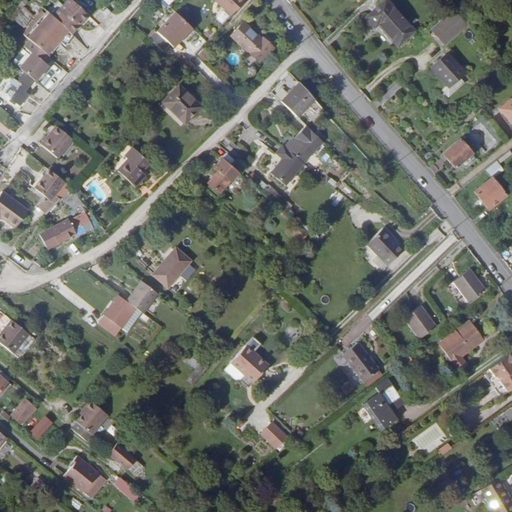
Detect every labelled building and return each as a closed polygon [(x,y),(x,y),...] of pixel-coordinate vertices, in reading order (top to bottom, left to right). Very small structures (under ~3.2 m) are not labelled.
[(71,0),(54,18),(72,35),(79,28),(77,27),(80,24),(82,25),(90,17),(71,0)] [(218,0),(233,13),(244,0),(218,0)] [(397,46),(413,32),(386,1),(366,19),(374,28),(378,25),(397,46)] [(430,28),(445,45),(468,25),(453,8),(430,28)] [(158,22),(165,14),(159,9),(152,17),(158,22)] [(221,22),(227,15),(221,10),(214,17),(221,22)] [(63,46),(72,35),(54,18),(50,14),(47,12),(36,25),(56,41),(57,40),(63,46)] [(187,31),(171,16),(153,36),(169,51),(187,31)] [(258,62),(273,47),(262,37),(260,38),(243,22),(231,36),(258,62)] [(56,41),(36,25),(26,37),(46,53),(56,41)] [(31,51),(18,67),(23,70),(34,79),(37,75),(35,72),(40,66),(43,68),(46,64),(45,62),(50,57),(46,53),(26,37),(21,33),(16,39),(31,51)] [(207,61),(213,51),(205,45),(198,55),(207,61)] [(447,86),(458,76),(463,72),(446,53),(430,67),(441,80),(446,85),(447,86)] [(183,56),(170,69),(176,75),(188,61),(183,56)] [(188,61),(176,75),(179,78),(192,64),(188,61)] [(35,72),(37,75),(43,68),(40,66),(35,72)] [(23,70),(18,76),(19,77),(28,83),(32,78),(23,70)] [(447,86),(446,85),(441,89),(447,97),(464,83),(458,76),(447,86)] [(28,83),(19,77),(12,86),(21,93),(28,83)] [(400,78),(376,98),(383,105),(405,85),(400,78)] [(278,97),(294,113),(310,97),(295,80),(278,97)] [(28,83),(21,93),(23,95),(31,86),(28,83)] [(178,87),(163,103),(184,122),(198,106),(178,87)] [(511,123),(511,122),(511,98),(499,109),(511,123)] [(180,126),(184,122),(163,103),(160,106),(180,126)] [(477,113),(472,107),(467,110),(456,118),(461,124),(477,113)] [(467,126),(487,152),(501,140),(482,115),(467,126)] [(118,128),(123,132),(129,126),(124,122),(118,128)] [(300,160),(319,138),(303,122),(292,134),(298,139),(288,149),(300,160)] [(73,142),(57,129),(42,147),(58,161),(73,142)] [(472,153),(460,138),(443,152),(455,167),(472,153)] [(262,167),(232,141),(227,147),(257,173),(262,167)] [(288,149),(281,142),(275,149),(281,155),(269,169),(282,180),(300,160),(288,149)] [(140,168),(143,170),(148,165),(132,149),(123,158),(127,161),(116,172),(134,188),(144,177),(141,173),(138,170),(140,168)] [(502,162),(511,153),(511,150),(511,149),(499,158),(502,162)] [(237,172),(243,166),(228,153),(222,159),(237,172)] [(237,172),(222,159),(212,170),(216,173),(228,183),(237,172)] [(64,185),(48,171),(32,189),(45,201),(37,210),(45,218),(53,208),(48,203),(64,185)] [(208,182),(220,192),(228,183),(216,173),(208,182)] [(487,209),(505,196),(492,178),(474,191),(487,209)] [(0,202),(15,215),(21,209),(0,190),(0,202)] [(332,202),(336,206),(345,197),(341,193),(332,202)] [(0,217),(8,225),(15,215),(0,202),(0,217)] [(78,220),(91,230),(93,229),(94,231),(100,229),(89,214),(78,220)] [(75,238),(91,230),(78,220),(39,239),(45,250),(75,236),(75,238)] [(303,234),(306,230),(297,223),(294,227),(303,234)] [(380,227),(368,238),(383,252),(393,242),(380,227)] [(165,277),(187,249),(172,236),(150,264),(165,277)] [(363,243),(374,255),(378,258),(383,252),(368,238),(363,243)] [(400,249),(393,242),(383,252),(378,258),(384,265),(400,249)] [(371,259),(374,255),(363,243),(356,249),(366,260),(371,259)] [(466,264),(448,277),(464,297),(482,284),(466,264)] [(143,312),(161,288),(158,286),(144,275),(125,300),(134,306),(143,312)] [(119,326),(134,306),(125,300),(117,293),(102,313),(119,326)] [(434,321),(418,300),(401,313),(416,334),(434,321)] [(5,312),(0,318),(0,320),(1,322),(0,323),(0,328),(12,339),(23,326),(5,312)] [(119,326),(102,313),(96,321),(113,334),(119,326)] [(455,331),(442,340),(461,369),(469,364),(463,356),(481,343),(483,341),(480,337),(478,338),(471,328),(471,329),(467,323),(457,329),(455,331)] [(0,340),(7,346),(12,339),(0,328),(0,340)] [(253,349),(256,347),(248,340),(233,357),(247,369),(256,377),(268,363),(253,349)] [(337,352),(359,379),(373,368),(352,341),(337,352)] [(271,360),(256,347),(253,349),(268,363),(271,360)] [(511,355),(509,351),(488,366),(494,376),(496,374),(507,390),(511,386),(511,355)] [(205,365),(191,354),(186,360),(195,367),(191,372),(197,376),(205,365)] [(247,369),(233,357),(227,364),(239,374),(243,374),(247,369)] [(363,384),(366,382),(376,374),(377,373),(373,368),(359,379),(363,384)] [(392,396),(376,374),(366,382),(373,392),(359,402),(376,426),(387,418),(383,413),(387,411),(382,404),(392,396)] [(0,395),(9,385),(0,377),(0,395)] [(24,400),(11,415),(21,424),(34,408),(24,400)] [(89,442),(108,417),(90,402),(84,410),(85,411),(81,417),(76,424),(77,425),(73,430),(89,442)] [(0,412),(0,414),(7,420),(9,417),(1,411),(0,412)] [(43,417),(30,432),(36,438),(50,423),(43,417)] [(284,435),(269,421),(259,432),(274,446),(284,435)] [(112,425),(107,431),(115,437),(120,431),(112,425)] [(440,455),(450,448),(446,442),(436,449),(440,455)] [(117,446),(109,457),(129,471),(137,461),(117,446)] [(68,465),(70,466),(63,476),(82,491),(97,472),(75,455),(68,465)] [(106,479),(97,472),(82,491),(91,498),(106,479)] [(121,476),(114,484),(135,504),(142,496),(121,476)] [(511,502),(497,478),(480,488),(494,511),(508,511),(511,510),(511,502)] [(29,493),(36,499),(45,489),(37,482),(29,493)]
